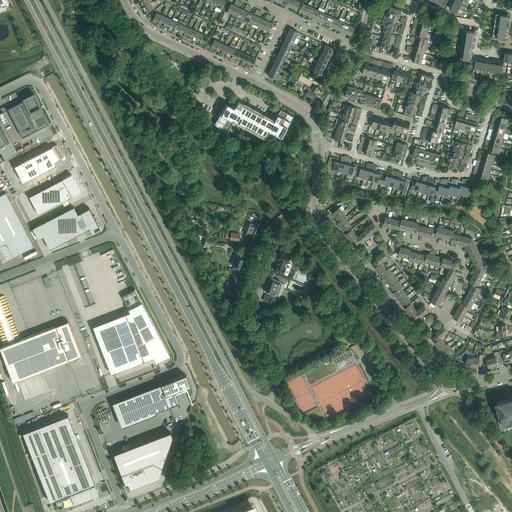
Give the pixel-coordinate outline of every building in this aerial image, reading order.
[(225,1),(223,0),(219,0),(216,6),(221,9),(225,1)] [(296,10),(300,2),(296,0),(294,0),(291,7),(296,10)] [(466,6),(455,0),(453,5),(464,10),(466,6)] [(153,8),(151,3),(142,7),(145,12),(153,8)] [(232,14),(236,6),(231,3),(227,12),(232,14)] [(304,13),(307,5),(302,3),(298,11),(304,13)] [(309,16),(313,8),(307,5),(304,13),(309,16)] [(464,10),(453,5),(450,9),(462,15),(464,10)] [(241,8),(236,6),(232,14),(237,16),(241,8)] [(400,12),(401,9),(390,6),(389,11),(398,14),(399,12),(400,12)] [(237,16),(236,19),(241,22),(247,11),(241,8),(237,16)] [(314,18),(318,10),(313,8),(309,16),(314,18)] [(319,21),(323,12),(318,10),(314,18),(319,21)] [(247,11),(241,22),(246,25),(252,13),(247,11)] [(158,23),(162,15),(156,12),(152,20),(158,23)] [(324,23),(328,15),(323,12),(319,21),(324,23)] [(257,16),(252,13),(246,25),(251,27),(253,24),(257,16)] [(163,25),(167,17),(162,15),(158,23),(163,25)] [(329,25),(333,17),(328,15),(324,23),(329,25)] [(398,19),(387,16),(385,15),(383,20),(386,21),(395,24),(396,22),(398,22),(398,19)] [(262,18),(257,16),(253,24),(258,26),(262,18)] [(168,28),(172,20),(167,17),(163,25),(168,28)] [(335,28),(338,20),(333,17),(329,25),(335,28)] [(267,20),(262,18),(258,26),(263,29),(267,20)] [(178,33),(183,22),(179,19),(177,22),(173,30),(178,33)] [(173,30),(177,22),(172,20),(168,28),(173,30)] [(273,23),(267,20),(263,29),(269,31),(273,23)] [(340,30),(344,22),(338,20),(335,28),(340,30)] [(395,26),(395,24),(386,21),(385,26),(396,29),(396,26),(395,26)] [(184,35),(187,27),(185,26),(186,23),(184,22),(183,22),(178,33),(184,35)] [(345,33),(349,24),(344,22),(340,30),(345,33)] [(350,35),(354,27),(349,24),(345,33),(350,35)] [(189,37),(193,29),(187,27),(184,35),(189,37)] [(296,37),(298,32),(290,28),(288,33),(296,37)] [(194,40),(198,32),(193,29),(189,37),(194,40)] [(431,34),(428,33),(419,30),(417,36),(419,36),(426,38),(427,38),(429,39),(431,34)] [(472,66),(474,53),(473,53),(473,49),(475,49),(475,46),(474,46),(474,42),(476,42),(476,39),(475,39),(475,35),(477,35),(477,32),(465,30),(462,51),(460,51),(459,58),(460,58),(466,59),(466,62),(469,63),(468,65),(472,66)] [(199,42),(203,34),(198,32),(194,40),(199,42)] [(393,34),(385,32),(384,37),(395,40),(395,37),(394,37),(395,34),(393,34)] [(293,43),(296,37),(288,33),(285,39),(293,43)] [(208,37),(203,34),(199,42),(204,45),(208,37)] [(416,38),(415,40),(418,41),(427,44),(430,44),(431,39),(429,39),(427,38),(426,38),(419,36),(418,39),(416,38)] [(215,50),(219,42),(214,39),(210,47),(215,50)] [(291,48),(293,43),(285,39),(283,44),(291,48)] [(415,40),(414,43),(416,44),(416,43),(417,44),(416,46),(425,49),(426,48),(429,49),(430,44),(427,44),(418,41),(415,40)] [(391,46),(392,44),(382,41),(381,47),(392,50),(393,47),(391,46)] [(221,52),(225,44),(219,42),(215,50),(221,52)] [(226,55),(230,47),(225,44),(221,52),(226,55)] [(288,53),(291,48),(283,44),(280,49),(288,53)] [(333,49),(325,45),(323,50),(331,54),(333,49)] [(231,57),(235,49),(230,47),(226,55),(231,57)] [(236,60),(240,51),(235,49),(231,57),(236,60)] [(288,53),(280,49),(278,54),(286,58),(288,53)] [(331,54),(323,50),(320,55),(328,59),(331,54)] [(241,62),(245,54),(240,51),(236,60),(241,62)] [(246,64),(250,56),(245,54),(241,62),(246,64)] [(283,63),(286,58),(278,54),(275,59),(283,63)] [(328,59),(320,55),(318,61),(326,64),(328,59)] [(252,67),(256,59),(250,56),(246,64),(252,67)] [(483,60),(479,59),(479,58),(476,57),(474,70),(481,71),(483,60)] [(490,61),(489,61),(486,60),(486,59),(483,58),(483,60),(481,71),(488,72),(490,61)] [(281,68),(283,63),(275,59),(273,65),(281,68)] [(497,62),(496,62),(493,61),(493,60),(490,59),(489,61),(490,61),(488,72),(495,73),(497,62)] [(502,74),(503,65),(504,61),(501,61),(501,62),(499,62),(500,61),(497,60),(496,62),(497,62),(495,73),(502,74)] [(324,69),(326,64),(318,61),(316,66),(324,69)] [(279,73),(281,68),(273,65),(270,70),(279,73)] [(321,75),(324,69),(316,66),(313,71),(321,75)] [(382,80),(385,69),(383,68),(382,69),(380,69),(377,78),(382,80)] [(397,81),(400,70),(397,69),(396,71),(394,70),(391,79),(397,81)] [(276,79),(279,73),(270,70),(268,75),(276,79)] [(406,73),(404,73),(402,82),(407,83),(410,73),(407,72),(406,73)] [(429,77),(429,75),(420,73),(419,78),(429,81),(430,78),(429,77)] [(427,85),(417,83),(416,88),(427,91),(427,88),(426,87),(427,85)] [(305,86),(304,89),(307,91),(305,95),(312,99),(316,92),(315,92),(318,87),(314,85),(312,89),(305,86)] [(350,96),(353,87),(348,86),(347,87),(346,87),(340,95),(345,96),(348,97),(348,96),(350,96)] [(363,90),(358,89),(355,99),(358,100),(358,99),(360,99),(362,93),(363,90)] [(419,96),(420,94),(414,93),(414,92),(411,91),(409,97),(420,100),(421,97),(419,96)] [(23,101),(8,109),(22,137),(48,124),(42,111),(43,110),(41,106),(40,106),(34,93),(23,99),(23,101)] [(365,104),(367,94),(362,93),(360,99),(359,104),(362,105),(362,103),(365,104)] [(374,106),(377,97),(372,96),(369,107),(372,107),(372,106),(374,106)] [(274,119),(249,105),(238,100),(234,107),(227,104),(215,125),(227,132),(232,122),(233,120),(265,137),(269,130),(280,137),(292,115),(280,109),(274,119)] [(354,112),(355,107),(344,104),(343,109),(345,110),(354,112)] [(449,113),(450,108),(440,105),(439,108),(440,109),(440,111),(449,113)] [(510,124),(511,119),(500,115),(498,121),(507,124),(510,124)] [(376,128),(379,117),(376,116),(376,118),(374,118),(371,127),(376,128)] [(459,131),(462,118),(457,117),(454,129),(459,131)] [(465,129),(467,120),(462,118),(459,131),(464,132),(465,129)] [(386,131),(389,120),(386,119),(386,121),(384,120),(381,130),(386,131)] [(397,131),(400,120),(397,119),(397,121),(394,120),(394,123),(392,129),(397,131)] [(474,135),(478,123),(472,121),(470,131),(470,130),(469,133),(474,135)] [(407,134),(410,123),(407,122),(407,124),(405,123),(402,132),(407,134)] [(350,128),(348,127),(336,124),(335,123),(334,128),(337,129),(346,132),(347,129),(349,130),(350,128)] [(0,146),(9,142),(0,125),(0,146)] [(443,133),(445,128),(434,125),(433,128),(435,128),(434,130),(440,132),(443,133)] [(442,138),(443,133),(440,132),(434,130),(429,129),(429,132),(430,133),(430,135),(439,137),(442,138)] [(406,146),(407,144),(398,141),(396,146),(407,149),(408,147),(406,146)] [(50,147),(14,166),(23,182),(55,165),(54,162),(63,156),(63,155),(57,145),(57,144),(56,144),(55,144),(50,147)] [(423,159),(425,150),(426,148),(421,146),(420,149),(418,158),(423,159)] [(377,151),(374,150),(365,148),(364,153),(376,157),(377,151)] [(404,154),(395,151),(393,156),(404,160),(405,156),(403,156),(404,154)] [(458,160),(459,158),(451,156),(449,155),(448,160),(459,163),(460,160),(458,160)] [(343,172),(346,162),(343,161),(344,157),(342,156),(340,161),(341,161),(338,171),(338,172),(339,172),(339,171),(343,172)] [(338,171),(341,161),(340,161),(338,160),(339,159),(333,157),(332,161),(329,161),(329,162),(331,163),(330,166),(333,167),(333,170),(338,171)] [(348,174),(351,164),(352,159),(350,158),(348,163),(346,162),(343,172),(346,173),(346,174),(347,175),(348,174)] [(458,166),(459,163),(448,160),(446,165),(452,167),(451,170),(455,170),(456,166),(458,166)] [(355,176),(359,164),(354,163),(353,164),(351,164),(348,174),(353,175),(355,176)] [(368,180),(371,170),(369,169),(370,164),(367,163),(366,168),(363,179),(364,180),(365,179),(368,180)] [(363,179),(366,168),(364,167),(364,166),(359,164),(355,176),(358,177),(363,178),(363,179)] [(373,182),(373,181),(376,171),(378,166),(375,165),(374,170),(371,170),(368,180),(372,181),(372,182),(373,182)] [(494,170),(491,169),(482,166),(480,171),(493,175),(494,170)] [(381,183),(384,172),(379,170),(379,172),(376,171),(373,181),(381,183)] [(491,180),(493,175),(480,171),(479,177),(491,180)] [(389,186),(392,175),(389,175),(390,173),(384,172),(381,183),(389,186)] [(399,188),(402,178),(403,174),(401,173),(399,178),(397,177),(394,187),(398,188),(397,189),(398,189),(399,188)] [(72,174),(29,196),(38,214),(80,192),(74,181),(75,180),(74,180),(73,180),(71,175),(72,175),(72,174)] [(419,191),(422,181),(419,180),(420,179),(414,177),(411,189),(419,191)] [(407,191),(408,185),(410,179),(405,178),(404,179),(402,178),(399,188),(407,191)] [(429,194),(432,184),(433,179),(431,178),(429,183),(427,182),(424,193),(428,194),(427,194),(428,195),(429,194)] [(442,195),(445,185),(443,184),(444,180),(442,179),(440,185),(437,194),(437,195),(438,195),(438,194),(442,195)] [(453,195),(456,185),(453,184),(455,180),(452,179),(451,182),(452,182),(448,195),(449,195),(449,194),(453,195)] [(448,195),(452,182),(451,182),(449,181),(448,186),(445,185),(442,195),(446,196),(446,197),(447,198),(448,195)] [(459,194),(462,182),(460,181),(458,186),(456,185),(453,195),(457,196),(456,197),(458,198),(459,195),(460,195),(460,194),(459,194)] [(467,185),(464,195),(467,196),(467,197),(468,197),(469,196),(472,197),(475,184),(472,183),(473,183),(473,182),(470,181),(469,186),(467,185)] [(437,194),(440,185),(435,183),(434,185),(432,184),(429,194),(434,195),(435,193),(437,194)] [(6,191),(0,193),(0,256),(2,261),(34,244),(6,191)] [(101,230),(95,220),(94,220),(92,217),(94,216),(89,208),(81,212),(78,214),(74,206),(32,228),(38,239),(43,236),(50,249),(89,228),(92,234),(101,230)] [(339,207),(332,213),(336,217),(343,212),(339,207)] [(346,216),(343,212),(336,217),(339,221),(339,222),(345,217),(346,216)] [(254,224),(248,222),(245,228),(258,232),(261,224),(259,223),(260,219),(251,215),(249,219),(252,220),(255,221),(255,222),(254,224)] [(348,221),(345,217),(339,222),(339,221),(338,223),(341,227),(348,221)] [(352,226),(348,221),(341,227),(345,232),(352,226)] [(379,229),(373,222),(369,226),(374,233),(379,229)] [(374,233),(369,226),(364,229),(365,230),(370,236),(374,233)] [(255,238),(258,232),(245,228),(243,233),(248,234),(250,235),(249,236),(255,238)] [(365,230),(358,236),(352,228),(346,233),(352,241),(354,239),(357,243),(361,240),(362,242),(370,236),(365,230)] [(225,232),(223,242),(238,244),(240,234),(225,232)] [(473,238),(464,236),(462,245),(466,246),(475,242),(473,238)] [(477,247),(475,242),(466,246),(467,246),(469,251),(477,247)] [(479,253),(477,247),(469,251),(471,256),(479,253)] [(381,262),(389,256),(384,250),(376,257),(378,258),(374,261),(377,265),(375,267),(381,274),(387,269),(381,262)] [(276,264),(274,270),(283,274),(286,268),(285,267),(287,263),(290,256),(280,252),(279,253),(278,254),(278,255),(277,256),(277,257),(277,258),(277,259),(279,260),(277,264),(276,264)] [(229,268),(228,272),(234,274),(236,270),(235,270),(237,268),(241,270),(247,257),(238,253),(237,258),(234,256),(232,261),(235,262),(233,266),(234,266),(233,269),(229,268)] [(483,259),(480,254),(472,258),(474,263),(483,259)] [(453,260),(443,257),(442,265),(451,267),(446,276),(453,279),(458,270),(456,269),(458,265),(457,263),(452,262),(453,260)] [(485,265),(483,259),(474,263),(477,268),(485,265)] [(487,269),(485,265),(477,268),(475,272),(483,276),(487,269)] [(385,278),(392,273),(388,268),(387,269),(381,274),(385,278)] [(480,281),(483,276),(475,272),(472,277),(480,281)] [(395,277),(392,273),(385,278),(388,283),(395,277)] [(399,282),(395,277),(388,283),(391,287),(399,282)] [(444,277),(441,282),(449,286),(452,281),(444,277)] [(478,286),(480,281),(472,277),(469,282),(473,284),(477,286),(478,286)] [(271,278),(266,292),(275,295),(279,296),(284,284),(280,282),(281,281),(271,278)] [(309,287),(314,289),(318,281),(312,279),(309,287)] [(449,286),(441,282),(438,280),(436,285),(439,287),(447,291),(449,286)] [(402,286),(399,282),(391,287),(395,291),(400,287),(401,287),(402,286)] [(481,288),(478,286),(477,286),(473,284),(471,289),(479,293),(481,288)] [(397,297),(404,291),(401,287),(400,287),(395,291),(393,292),(397,297)] [(447,291),(439,287),(436,292),(444,296),(447,291)] [(129,312),(93,326),(111,373),(154,357),(156,362),(170,355),(148,314),(135,289),(121,295),(129,312)] [(476,298),(479,293),(471,289),(468,294),(476,298)] [(400,301),(407,296),(404,291),(397,297),(400,301)] [(436,292),(434,297),(442,301),(444,296),(436,292)] [(503,296),(501,300),(502,301),(508,304),(511,305),(511,295),(506,293),(504,297),(503,296)] [(476,298),(468,294),(465,298),(473,303),(476,298)] [(442,301),(434,297),(431,295),(428,300),(431,302),(439,306),(442,301)] [(271,296),(269,303),(274,305),(277,299),(271,296)] [(411,300),(407,296),(400,301),(404,306),(411,300)] [(471,308),(473,303),(465,298),(463,303),(469,307),(471,308)] [(500,304),(503,306),(501,310),(510,315),(511,310),(511,309),(506,307),(507,304),(502,302),(502,301),(500,299),(498,303),(501,304),(500,304)] [(82,356),(68,321),(15,341),(0,302),(0,318),(10,344),(0,347),(13,382),(82,356)] [(467,311),(469,307),(463,303),(461,302),(459,307),(467,311)] [(421,316),(429,310),(424,304),(417,310),(411,303),(405,307),(411,315),(413,314),(416,318),(420,315),(421,316)] [(464,316),(467,311),(459,307),(456,312),(464,316)] [(510,315),(501,310),(499,315),(496,313),(495,316),(500,319),(501,316),(508,319),(510,315)] [(461,321),(464,316),(456,312),(453,317),(461,321)] [(493,326),(496,325),(496,331),(506,330),(506,324),(499,325),(499,322),(493,323),(493,326)] [(447,344),(446,344),(441,337),(449,331),(444,325),(436,331),(437,333),(433,336),(436,340),(435,341),(441,349),(447,344)] [(507,335),(506,330),(496,331),(497,335),(494,336),(494,339),(500,338),(500,336),(507,335)] [(444,353),(451,348),(448,343),(446,344),(447,344),(441,349),(444,353)] [(455,352),(451,348),(444,353),(447,358),(455,352)] [(353,355),(350,349),(333,358),(335,364),(353,355)] [(511,361),(509,351),(504,353),(503,350),(499,351),(502,362),(505,361),(506,363),(511,361)] [(472,365),(474,356),(468,355),(465,351),(460,355),(464,361),(466,362),(466,364),(472,365)] [(495,357),(487,359),(489,367),(498,365),(498,363),(501,362),(498,351),(494,352),(495,357)] [(481,366),(483,355),(480,354),(480,356),(478,357),(474,356),(472,365),(477,367),(478,365),(481,365),(481,366)] [(181,376),(118,401),(126,423),(128,422),(145,416),(146,417),(156,413),(156,412),(179,403),(179,402),(176,395),(187,391),(186,387),(190,385),(186,374),(182,376),(181,376)] [(496,411),(501,432),(511,429),(511,396),(504,398),(505,400),(496,402),(498,411),(496,411)] [(68,415),(23,432),(50,502),(55,499),(59,509),(64,507),(96,494),(95,492),(98,491),(86,461),(68,415)] [(170,432),(114,453),(125,484),(127,489),(140,484),(146,482),(158,477),(172,437),(170,432)]
